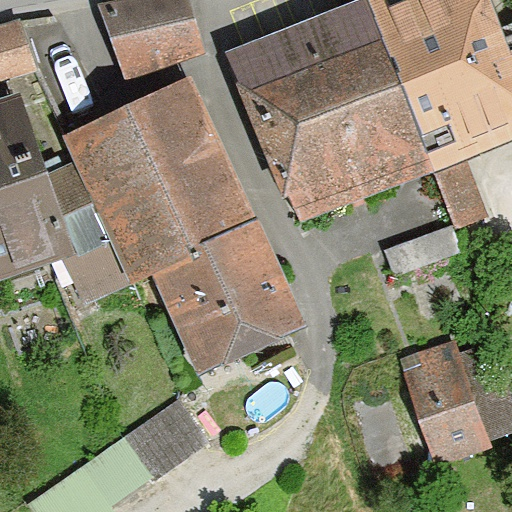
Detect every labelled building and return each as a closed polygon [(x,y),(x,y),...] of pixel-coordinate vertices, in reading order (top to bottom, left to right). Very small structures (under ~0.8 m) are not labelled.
[(188,0),(123,0),(100,4),(124,81),(203,53),(188,0)] [(301,224),(433,173),(401,102),(366,0),(358,0),(337,8),(316,18),(296,25),(286,29),(264,37),(243,45),(226,52),(239,93),(283,200),(287,199),(301,224)] [(511,51),(510,52),(488,0),(366,0),(401,102),(433,173),(468,161),(511,141),(511,51)] [(20,24),(0,30),(0,87),(38,76),(20,24)] [(74,163),(131,285),(151,275),(199,387),(309,337),(191,78),(65,136),(63,138),(74,163)] [(61,259),(76,255),(45,177),(18,95),(0,101),(0,282),(51,265),(55,264),(61,259)] [(468,161),(433,173),(455,235),(490,222),(468,161)] [(83,305),(131,285),(74,163),(45,177),(76,255),(61,259),(83,305)] [(451,227),(388,251),(399,282),(464,257),(455,235),(451,227)] [(400,362),(438,470),(489,452),(486,446),(511,436),(511,400),(492,343),(462,354),(457,342),(411,358),(400,362)] [(112,511),(211,444),(183,399),(124,441),(30,507),(33,511),(112,511)]
